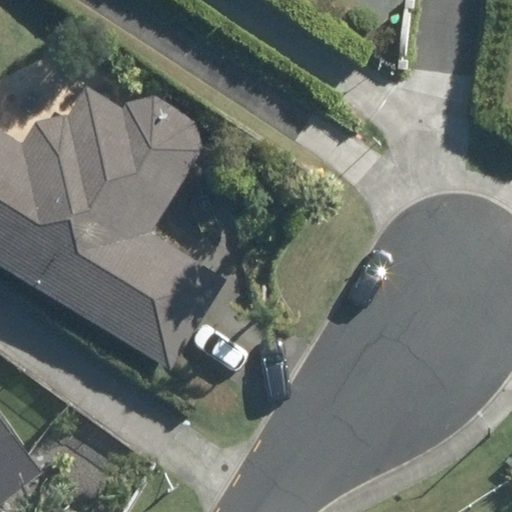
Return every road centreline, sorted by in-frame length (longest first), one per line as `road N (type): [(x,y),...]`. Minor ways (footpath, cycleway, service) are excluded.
road 1 (residential): [(233,0),(407,118),(481,263)]
road 2 (residential): [(481,263),(357,385),(271,511)]
road 3 (unknown): [(413,136),(428,0)]
